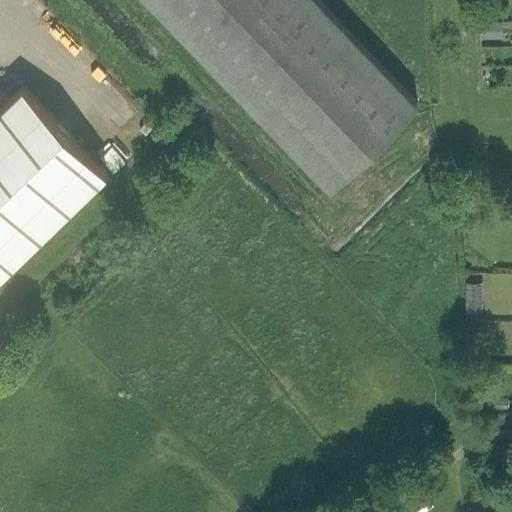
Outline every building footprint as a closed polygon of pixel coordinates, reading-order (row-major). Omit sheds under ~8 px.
[(153,0),(332,185),(419,101),(322,0),(153,0)] [(479,25),(479,39),(491,39),(491,25),(479,25)] [(0,278),(108,175),(23,86),(0,108),(0,278)] [(485,279),(469,280),(472,311),(487,310),(485,279)] [(492,492),(483,493),(483,505),(493,505),(492,492)]
